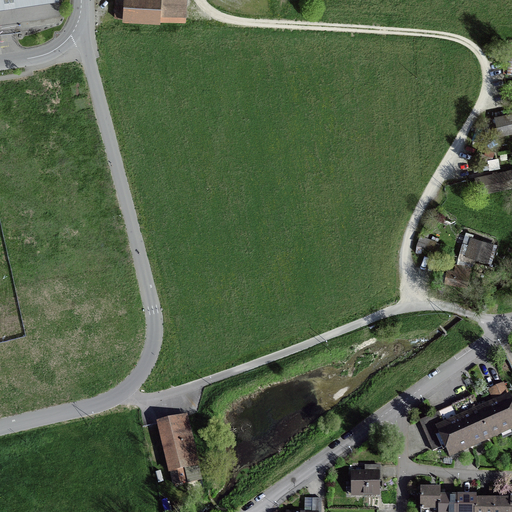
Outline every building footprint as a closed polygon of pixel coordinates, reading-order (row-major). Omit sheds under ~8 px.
[(0,0),(0,9),(60,1),(59,0),(0,0)] [(114,0),(114,17),(122,17),(122,20),(160,22),(160,20),(186,21),(187,0),(114,0)] [(511,111),(494,115),(499,136),(511,132),(511,111)] [(511,168),(473,177),(477,195),(511,187),(511,168)] [(474,234),(466,231),(465,235),(457,232),(455,240),(463,242),(458,258),(475,263),(477,259),(492,264),(498,244),(473,237),(474,234)] [(471,267),(451,261),(445,281),(465,287),(471,267)] [(449,458),(470,449),(511,430),(511,397),(510,393),(508,393),(504,382),(488,389),(493,400),(484,404),(478,406),(474,396),(419,420),(433,452),(444,446),(449,458)] [(188,414),(156,421),(168,473),(170,473),(173,485),(189,481),(187,470),(185,471),(185,469),(200,465),(188,414)] [(154,463),(159,462),(157,451),(151,452),(154,463)] [(352,494),(379,494),(379,466),(365,466),(365,471),(352,471),(352,494)] [(511,511),(511,497),(511,500),(500,500),(488,500),(476,500),(476,497),(471,497),(458,497),(452,497),(446,497),(446,492),(441,492),(441,489),(434,489),(421,489),(420,511),(511,511)] [(321,511),(321,498),(305,498),(304,511),(321,511)]
